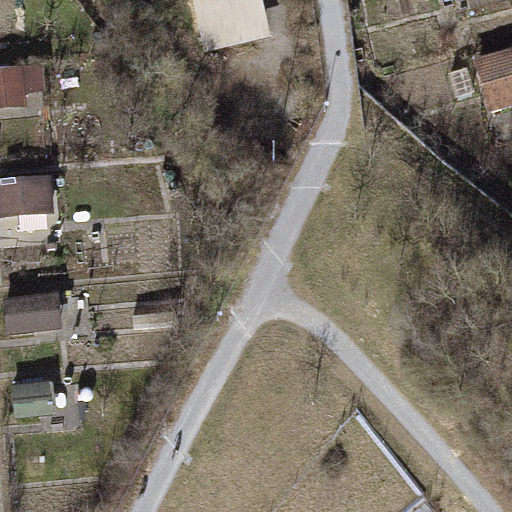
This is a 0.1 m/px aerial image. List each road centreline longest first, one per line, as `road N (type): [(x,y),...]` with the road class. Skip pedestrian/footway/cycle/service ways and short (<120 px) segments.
road 1 (track): [(143,511),(261,292),(330,142),(341,97),(330,0)]
road 2 (motorway): [(284,511),(0,143)]
road 3 (track): [(496,511),(332,335),(261,292)]
